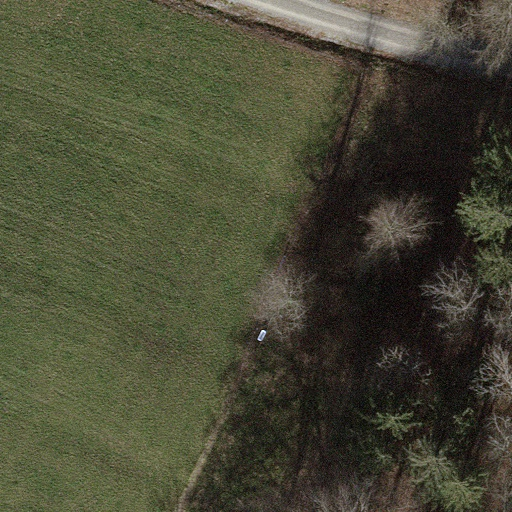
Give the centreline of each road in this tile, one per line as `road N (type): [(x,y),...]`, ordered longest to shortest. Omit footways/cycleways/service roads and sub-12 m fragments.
road 1 (track): [(511,126),(480,167),(457,233),(393,323),(355,398)]
road 2 (track): [(261,0),(395,42),(511,59)]
